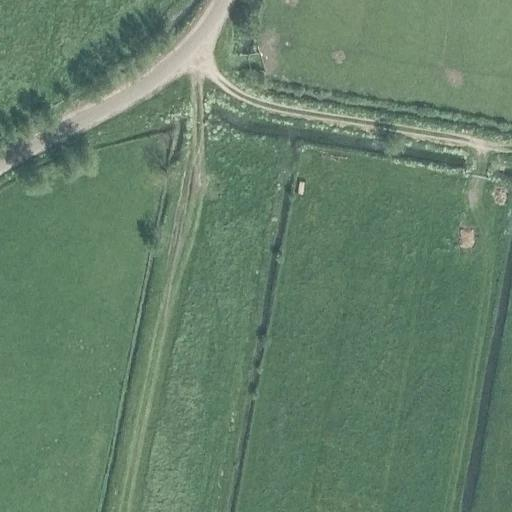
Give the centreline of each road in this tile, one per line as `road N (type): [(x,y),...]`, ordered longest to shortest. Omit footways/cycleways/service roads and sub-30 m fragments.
road 1 (track): [(511,149),(251,101),(179,63)]
road 2 (unclassified): [(230,0),(179,63),(0,170)]
